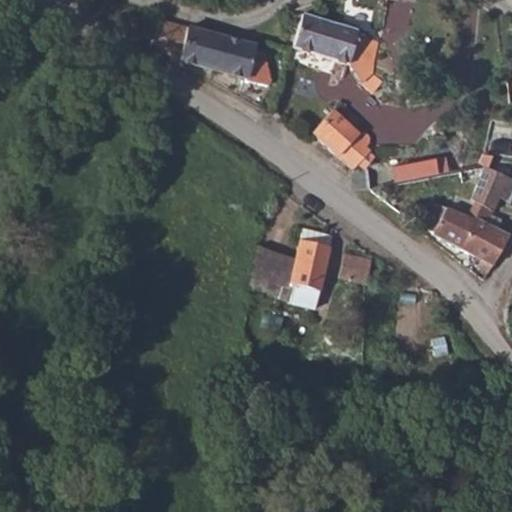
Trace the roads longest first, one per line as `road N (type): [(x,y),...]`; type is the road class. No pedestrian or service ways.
road 1 (unclassified): [(57,0),(240,117),(485,335)]
road 2 (residential): [(126,0),(207,23),(261,19),(311,0)]
